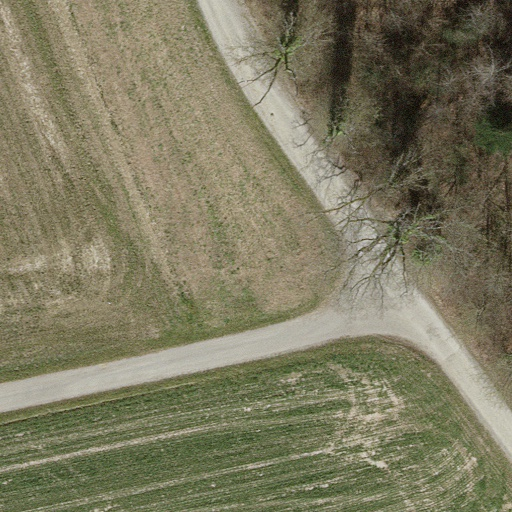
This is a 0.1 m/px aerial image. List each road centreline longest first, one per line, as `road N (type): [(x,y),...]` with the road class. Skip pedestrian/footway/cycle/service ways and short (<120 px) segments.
road 1 (track): [(216,0),(268,98),(511,438)]
road 2 (track): [(0,400),(418,310)]
